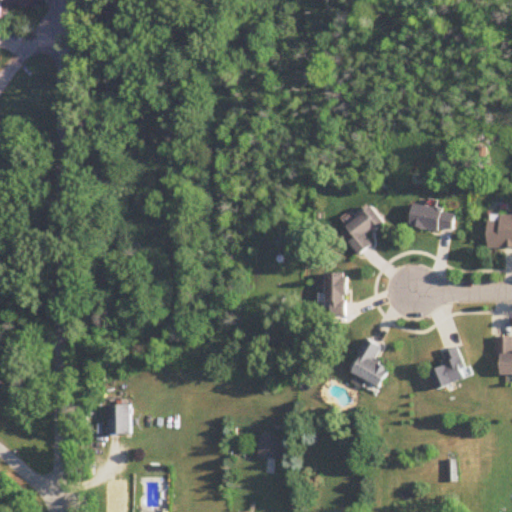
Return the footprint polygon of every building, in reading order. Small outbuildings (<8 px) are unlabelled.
[(36,0),(0,0),(0,21),(1,22),(2,8),(36,10),(36,0)] [(412,228),(455,236),(459,214),(416,206),(412,228)] [(386,226),(373,209),(348,229),(357,240),(352,244),(362,256),(375,246),(369,239),(386,226)] [(490,250),(511,249),(511,217),(490,217),(490,250)] [(349,319),(349,276),(327,276),(327,319),(349,319)] [(504,378),(511,377),(511,339),(498,339),(498,358),(504,358),(504,378)] [(376,364),(384,350),(371,342),(352,374),(381,391),(392,373),(376,364)] [(439,392),(472,380),(462,349),(445,355),(449,368),(433,373),(439,392)] [(110,434),(132,434),(132,407),(110,407),(110,434)] [(284,459),(284,437),(260,437),(260,459),(284,459)]
